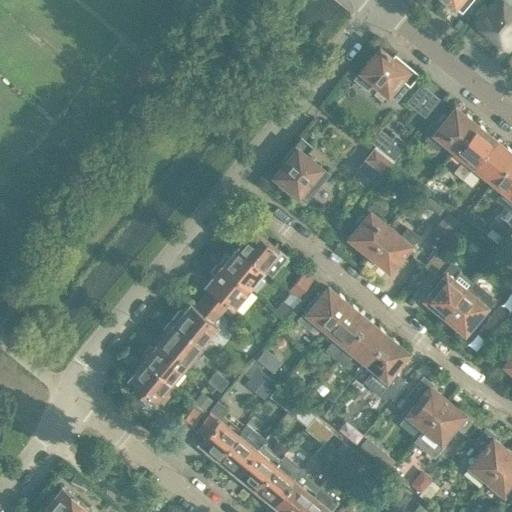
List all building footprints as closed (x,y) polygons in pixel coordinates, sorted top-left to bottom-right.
[(450,0),(463,10),(471,0),(450,0)] [(507,46),(511,39),(511,0),(500,0),(493,9),(487,5),(479,15),(484,20),(481,24),(507,46)] [(417,74),(404,64),(406,63),(404,62),(402,64),(394,57),(396,55),(394,54),(391,57),(388,54),(388,53),(385,50),(384,51),(379,47),(373,54),(370,55),(366,60),(366,63),(354,78),(367,88),(373,81),(397,100),(409,84),(417,74)] [(426,114),(441,95),(423,80),(408,99),(426,114)] [(463,113),(455,106),(447,115),(446,114),(425,139),(434,146),(440,138),(453,148),(474,122),(472,120),(471,117),(466,113),(463,113)] [(469,170),(495,139),(485,131),(485,128),(479,124),(477,124),(474,122),(453,148),(471,163),(467,168),(469,170)] [(408,140),(388,123),(370,144),(374,147),(392,162),(393,162),(391,160),(408,140)] [(311,145),(301,137),(291,150),(290,149),(289,150),(291,152),(284,160),(282,158),(281,160),(284,162),(274,175),(281,181),(282,184),(287,188),(290,188),(305,200),(328,172),(304,153),(311,145)] [(493,181),(511,157),(511,150),(511,151),(507,146),(504,146),(495,139),(469,170),(473,173),(477,168),(493,181)] [(392,162),(374,147),(356,168),(373,183),(383,171),(387,174),(393,167),(390,164),(392,162)] [(511,157),(493,181),(506,191),(499,200),(508,207),(511,201),(511,157)] [(462,178),(469,170),(467,168),(461,162),(454,171),(462,178)] [(471,185),(478,176),(473,173),(469,170),(462,178),(471,185)] [(430,199),(425,205),(438,214),(442,209),(430,199)] [(365,250),(368,252),(389,226),(377,216),(383,207),(375,200),(354,226),(355,227),(348,236),(357,243),(357,245),(363,250),(365,250)] [(443,239),(458,221),(447,211),(431,230),(434,232),(429,237),(437,243),(441,238),(443,239)] [(504,234),(511,224),(511,215),(507,212),(495,226),(504,234)] [(389,226),(368,252),(371,254),(372,257),(377,262),(380,261),(388,268),(395,260),(397,261),(418,236),(409,229),(402,237),(389,226)] [(276,246),(275,247),(251,227),(246,234),(241,233),(236,240),(237,244),(265,267),(273,273),(288,256),(276,246)] [(265,267),(237,244),(230,253),(225,252),(217,263),(248,288),(265,267)] [(435,251),(428,259),(437,267),(444,258),(435,251)] [(209,288),(228,303),(232,307),(248,288),(217,263),(209,272),(211,276),(205,284),(209,288)] [(441,312),(444,314),(465,288),(452,278),(459,270),(451,263),(430,288),(431,289),(424,298),(432,305),(433,307),(438,312),(441,312)] [(295,297),(311,278),(302,270),(286,289),(295,297)] [(472,323),(493,298),(472,280),(465,288),(444,314),(447,316),(447,319),(453,324),(455,323),(464,330),(471,322),(472,323)] [(336,293),(327,286),(320,295),(319,293),(298,319),(307,326),(313,318),(326,328),(347,302),(345,300),(344,297),(339,293),(336,293)] [(228,303),(209,288),(202,297),(220,312),(228,303)] [(220,312),(202,297),(194,306),(213,321),(220,312)] [(179,309),(171,319),(201,344),(217,325),(213,321),(194,306),(189,302),(183,310),(179,309)] [(346,344),(367,319),(358,311),(358,308),(352,304),(349,304),(347,302),(326,328),(346,344)] [(500,303),(477,332),(487,340),(510,311),(500,303)] [(164,333),(158,340),(186,363),(201,344),(171,319),(162,329),(164,333)] [(366,361),(387,335),(385,333),(385,330),(379,326),(377,326),(367,319),(346,344),(366,361)] [(387,335),(366,361),(379,371),(372,379),(381,386),(401,361),(400,360),(407,351),(399,344),(398,341),(393,337),(390,337),(387,335)] [(148,346),(140,356),(171,381),(186,363),(158,340),(152,347),(148,346)] [(334,358),(342,349),(334,342),(326,351),(334,358)] [(343,365),(351,356),(342,349),(334,358),(343,365)] [(273,355),(264,366),(270,371),(279,360),(273,355)] [(155,400),(171,381),(140,356),(132,366),(134,370),(128,377),(135,384),(132,388),(144,398),(148,394),(155,400)] [(250,360),(242,371),(251,378),(257,371),(259,368),(250,360)] [(246,385),(264,400),(276,386),(257,371),(251,378),(246,385)] [(407,413),(423,427),(447,399),(430,386),(432,384),(423,377),(412,390),(420,396),(407,413)] [(463,412),(447,399),(423,427),(441,441),(454,424),(462,431),(473,418),(464,411),(463,412)] [(198,442),(217,457),(237,432),(219,418),(227,408),(218,400),(195,428),(203,435),(198,442)] [(294,401),(286,410),(292,416),(301,406),(294,401)] [(176,425),(185,432),(204,410),(195,403),(176,425)] [(342,413),(332,425),(350,439),(360,428),(342,413)] [(305,426),(304,428),(310,433),(320,422),(313,417),(305,426)] [(469,464),(487,478),(510,451),(493,437),(495,435),(486,428),(475,441),(483,448),(469,464)] [(235,472),(255,447),(263,438),(255,431),(247,440),(237,432),(217,457),(235,472)] [(359,447),(387,470),(395,461),(366,437),(359,447)] [(275,463),(263,453),(271,444),(263,438),(255,447),(235,472),(254,487),(275,463)] [(511,452),(510,451),(487,478),(503,492),(511,481),(511,452)] [(284,511),(296,511),(318,486),(303,474),(305,471),(306,472),(315,461),(310,456),(293,478),(273,503),(284,511)] [(275,463),(254,487),(273,503),(293,478),(275,463)] [(420,473),(410,484),(419,492),(430,479),(423,473),(420,473)] [(75,474),(70,480),(83,490),(88,484),(75,474)] [(51,495),(44,503),(54,511),(93,511),(83,504),(83,503),(72,494),(71,494),(61,486),(54,494),(51,495)] [(334,511),(331,509),(337,502),(318,486),(296,511),(334,511)] [(54,511),(44,503),(36,511),(54,511)]
